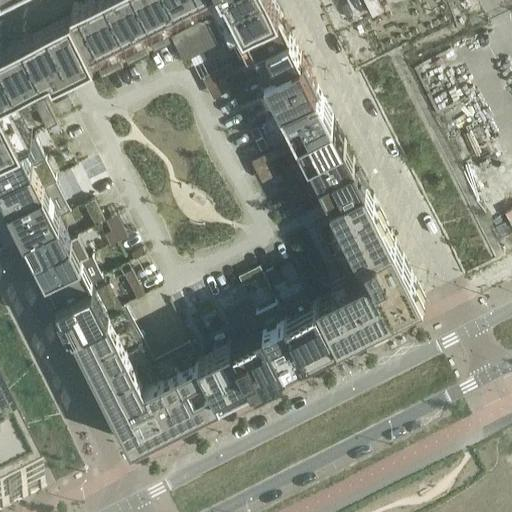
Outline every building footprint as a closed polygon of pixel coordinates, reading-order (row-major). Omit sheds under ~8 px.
[(274,0),(87,0),(0,44),(0,151),(22,140),(3,103),(5,102),(1,94),(50,69),(53,75),(94,54),(91,48),(187,0),(229,0),(244,28),(279,10),(274,0)] [(353,0),(325,0),(341,30),(363,19),(353,0)] [(244,29),(231,35),(241,57),(247,54),(290,32),(279,10),(244,28),(244,29)] [(212,12),(171,33),(184,59),(225,38),(212,12)] [(290,32),(247,54),(258,75),(301,53),(290,32)] [(301,53),(258,75),(268,95),(276,91),(282,103),(317,85),(301,53)] [(317,85),(282,103),(298,135),(334,117),(317,85)] [(298,135),(265,152),(269,160),(302,143),(309,157),(344,139),(334,117),(298,135)] [(257,125),(250,129),(255,140),(263,136),(257,125)] [(22,140),(0,151),(0,178),(46,155),(35,134),(22,140)] [(263,136),(255,140),(261,151),(268,147),(263,136)] [(344,139),(309,157),(320,178),(355,160),(344,139)] [(46,155),(0,178),(0,184),(8,201),(55,178),(57,177),(46,155)] [(320,178),(319,178),(330,200),(366,182),(365,180),(368,178),(359,160),(356,162),(355,160),(320,178)] [(280,172),(269,177),(273,184),(277,182),(284,179),(280,172)] [(55,178),(8,201),(24,233),(71,209),(55,178)] [(338,214),(317,225),(345,282),(317,296),(338,339),(424,296),(373,196),(366,182),(330,200),(338,214)] [(301,204),(291,210),(295,218),(305,212),(301,204)] [(105,219),(100,210),(92,215),(96,223),(105,219)] [(60,215),(25,233),(35,255),(71,237),(60,215)] [(71,237),(35,255),(46,276),(89,255),(78,233),(71,237)] [(143,248),(133,253),(135,257),(145,252),(143,248)] [(89,255),(46,276),(57,297),(103,274),(93,253),(89,255)] [(85,283),(57,298),(73,330),(109,312),(118,307),(105,282),(89,290),(85,283)] [(309,296),(283,309),(306,355),(338,339),(316,296),(311,299),(309,296)] [(277,298),(256,309),(263,323),(285,366),(289,364),(290,366),(305,357),(304,356),(306,355),(283,309),(277,298)] [(109,312),(73,330),(80,343),(82,348),(89,361),(91,366),(98,379),(101,384),(107,396),(110,401),(116,414),(119,419),(131,444),(178,420),(183,418),(195,411),(200,409),(213,402),(218,400),(220,399),(203,364),(201,365),(168,381),(164,374),(145,383),(109,312)] [(263,323),(231,340),(252,383),(285,366),(263,323)] [(231,340),(199,356),(220,399),(252,383),(231,340)] [(0,510),(2,509),(9,506),(11,509),(23,501),(22,499),(28,496),(41,490),(45,487),(28,452),(26,453),(17,436),(19,435),(16,429),(14,430),(12,426),(7,417),(9,416),(7,411),(8,410),(4,396),(0,397),(0,510)]
